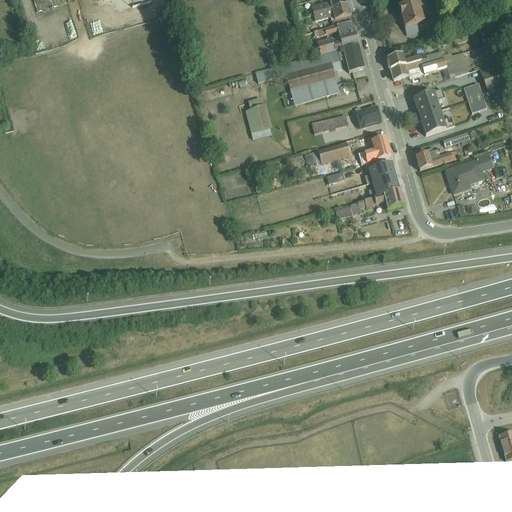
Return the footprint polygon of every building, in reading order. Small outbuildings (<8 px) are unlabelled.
[(150,0),(65,0),(67,4),(81,0),(129,0),(132,8),(152,2),(150,0)] [(313,17),(347,7),(344,0),(328,0),(329,4),(311,9),(311,11),(308,12),(310,18),(313,17)] [(417,4),(398,11),(406,38),(425,32),(428,41),(448,34),(448,32),(456,29),(459,27),(455,14),(450,16),(450,15),(444,17),(444,16),(423,22),(417,4)] [(347,7),(313,17),(315,24),(330,20),(333,29),(351,24),(350,18),(347,7)] [(88,17),(94,35),(113,28),(106,11),(88,17)] [(351,24),(333,29),(313,34),(315,40),(325,37),(326,38),(337,35),(338,39),(332,41),(331,40),(316,44),(320,57),(358,46),(351,24)] [(466,35),(453,39),(455,47),(468,42),(466,35)] [(490,47),(499,44),(498,40),(490,43),(489,38),(481,41),(482,45),(480,45),(481,49),(490,47)] [(282,67),(255,74),(257,86),(285,78),(294,108),(339,95),(333,74),(346,70),(348,75),(364,71),(358,48),(282,67)] [(280,52),(272,54),(274,61),(282,59),(280,52)] [(422,67),(452,58),(451,56),(443,58),(442,53),(418,60),(416,55),(411,57),(410,55),(387,61),(390,72),(421,63),(422,67)] [(501,54),(494,56),(496,65),(504,63),(501,54)] [(421,63),(390,72),(393,83),(410,78),(408,73),(421,69),(423,78),(443,72),(446,81),(469,74),(463,55),(452,58),(422,67),(421,63)] [(502,65),(479,72),(487,98),(511,90),(502,65)] [(408,73),(410,78),(411,82),(423,78),(421,69),(408,73)] [(478,86),(463,91),(472,116),(487,111),(478,86)] [(441,92),(413,101),(418,115),(413,117),(416,125),(420,124),(425,138),(453,128),(450,120),(443,122),(436,103),(444,100),(441,92)] [(250,112),(245,113),(252,143),(271,137),(270,132),(272,131),(265,107),(263,108),(261,100),(247,104),(250,112)] [(360,110),(354,111),(355,114),(354,115),(359,131),(380,125),(376,110),(361,114),(360,110)] [(345,117),(311,126),(314,137),(347,128),(345,117)] [(467,135),(442,143),(445,150),(461,145),(462,148),(469,146),(468,142),(469,142),(467,135)] [(346,145),(304,157),(307,169),(320,165),(321,167),(350,159),(347,148),(358,145),(356,140),(345,143),(346,145)] [(386,144),(366,150),(368,159),(372,158),(374,164),(390,159),(386,144)] [(428,155),(415,159),(419,173),(458,160),(456,153),(439,158),(437,152),(428,155)] [(474,164),(445,174),(453,197),(469,191),(468,187),(483,182),(481,175),(494,171),(487,154),(472,159),(474,164)] [(358,164),(354,165),(355,169),(367,166),(365,159),(357,161),(358,164)] [(372,186),(394,179),(393,175),(394,174),(391,165),(368,172),(370,177),(364,179),(366,187),(372,186)] [(328,177),(330,185),(346,181),(344,173),(328,177)] [(394,179),(372,186),(374,192),(368,193),(370,201),(399,193),(396,183),(396,184),(394,179)] [(365,203),(366,210),(385,206),(386,212),(403,207),(399,193),(370,201),(365,203)] [(455,197),(457,203),(466,201),(464,194),(455,197)] [(358,205),(360,211),(366,210),(365,203),(358,205)] [(360,211),(358,205),(349,207),(350,209),(335,213),(338,224),(353,220),(352,218),(361,216),(360,211)] [(511,434),(499,439),(506,464),(511,462),(511,434)]
